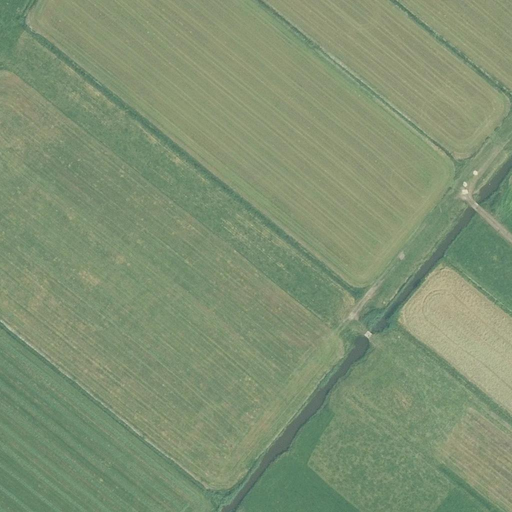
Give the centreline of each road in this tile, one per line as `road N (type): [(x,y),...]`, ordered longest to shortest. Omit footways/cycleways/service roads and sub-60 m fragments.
road 1 (track): [(351,317),(444,202),(511,135)]
road 2 (track): [(207,511),(351,317)]
road 3 (track): [(298,444),(380,355),(381,343),(351,317)]
